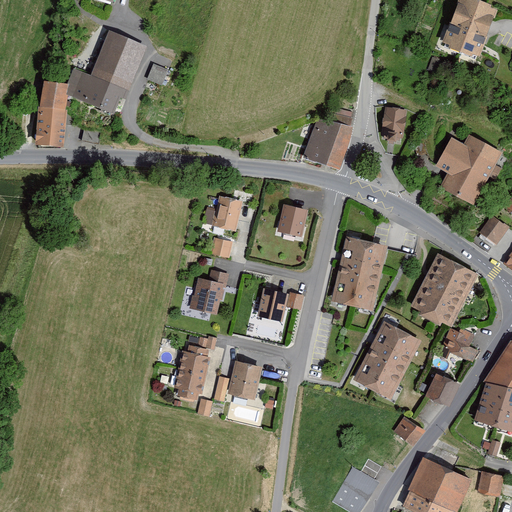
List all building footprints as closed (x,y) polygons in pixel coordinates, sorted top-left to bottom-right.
[(460,0),(442,45),(479,60),(499,10),(473,0),(460,0)] [(65,95),(114,114),(119,100),(125,102),(147,44),(109,30),(91,77),(74,71),(65,95)] [(172,72),(152,66),(146,84),(166,90),(172,72)] [(36,140),(61,142),(65,95),(66,84),(43,82),(36,140)] [(405,107),(382,108),(382,131),(388,131),(389,142),(399,143),(400,132),(405,131),(405,107)] [(332,121),(316,116),(303,159),(338,169),(350,129),(347,128),(351,115),(335,110),(332,121)] [(441,189),(475,205),(505,154),(469,135),(465,144),(451,138),(436,166),(449,173),(441,189)] [(242,202),(219,197),(212,227),(235,232),(242,202)] [(96,205),(88,203),(86,210),(81,208),(80,214),(84,215),(82,222),(94,225),(97,211),(95,210),(96,205)] [(309,211),(282,206),(276,234),(301,241),(309,211)] [(479,233),(495,247),(509,231),(491,217),(479,233)] [(385,245),(345,237),(332,301),(371,310),(385,245)] [(233,243),(214,238),(211,254),(230,259),(233,243)] [(511,248),(502,262),(511,269),(511,248)] [(479,275),(438,254),(411,308),(421,312),(419,317),(440,326),(442,323),(449,326),(479,275)] [(208,280),(197,278),(190,309),(217,315),(227,275),(210,271),(208,280)] [(302,297),(262,288),(256,316),(282,322),(286,308),(298,311),(302,297)] [(423,341),(385,323),(353,381),(390,400),(423,341)] [(457,333),(451,330),(438,355),(448,359),(451,353),(471,364),(478,350),(472,346),(475,335),(460,328),(457,333)] [(172,393),(197,399),(211,349),(214,350),(217,340),(202,336),(199,347),(185,343),(172,393)] [(511,342),(484,381),(472,423),(511,434),(511,342)] [(262,368),(235,361),(230,379),(227,395),(254,401),(262,368)] [(455,384),(436,375),(427,395),(446,404),(455,384)] [(230,379),(219,377),(214,399),(225,402),(227,395),(230,379)] [(197,408),(210,412),(213,402),(200,398),(197,408)] [(423,430),(405,418),(395,432),(412,445),(423,430)] [(491,438),(487,450),(496,455),(502,441),(491,438)] [(351,466),(332,500),(351,511),(360,511),(385,469),(367,460),(361,472),(351,466)] [(456,511),(471,481),(424,460),(403,506),(415,511),(456,511)] [(504,475),(479,472),(476,493),(502,498),(504,475)]
